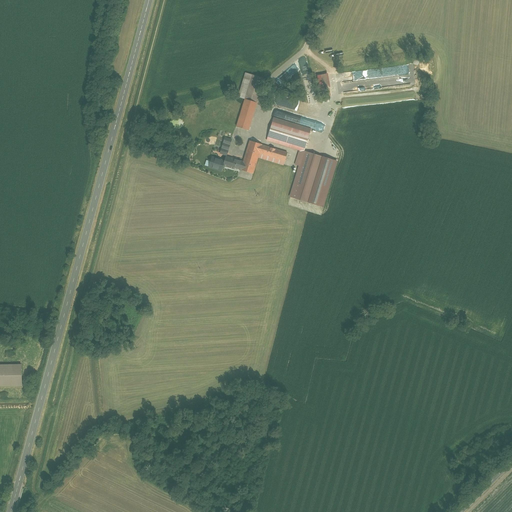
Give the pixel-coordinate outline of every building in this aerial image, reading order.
[(265,76),(245,70),(241,85),(245,86),(261,90),(265,76)] [(278,105),(285,107),(287,98),(280,96),(278,105)] [(254,100),(244,97),(236,124),(238,124),(245,127),(254,100)] [(304,148),(311,126),(274,115),(267,137),(300,147),(304,148)] [(232,136),(224,134),(219,150),(227,152),(232,136)] [(288,149),(249,138),(243,159),(240,167),(252,171),(258,150),(285,159),(288,149)] [(304,148),(300,147),(296,162),(299,163),(296,172),(289,194),(292,195),(310,200),(324,155),(304,148)] [(240,167),(243,159),(225,153),(224,157),(211,152),(207,164),(221,168),(223,162),(240,167)] [(226,297),(219,298),(222,311),(228,309),(226,297)] [(0,386),(20,386),(20,364),(0,364),(0,386)]
